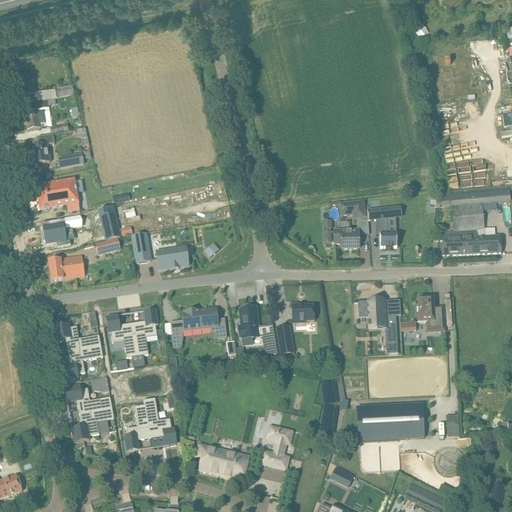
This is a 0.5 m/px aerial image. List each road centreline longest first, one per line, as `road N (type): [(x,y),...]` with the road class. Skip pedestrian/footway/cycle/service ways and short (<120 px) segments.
road 1 (residential): [(265,274),(252,183),(204,0)]
road 2 (residential): [(265,274),(511,270)]
road 3 (residential): [(30,304),(265,274)]
road 4 (residential): [(30,304),(0,93)]
road 5 (residential): [(51,448),(30,304)]
road 6 (residential): [(125,483),(183,483),(252,511)]
